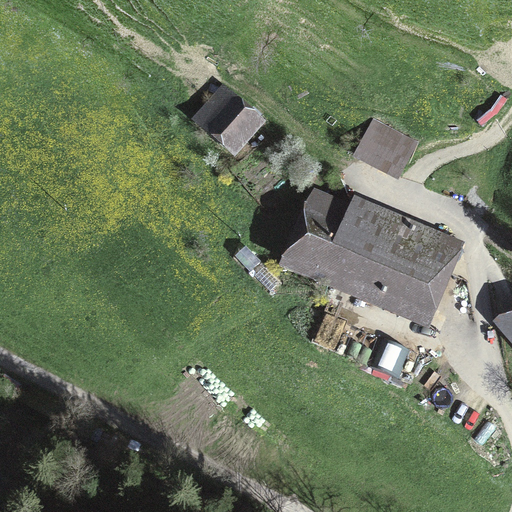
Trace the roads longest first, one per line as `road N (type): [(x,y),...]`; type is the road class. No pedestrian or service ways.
road 1 (track): [(511,419),(473,296),(471,235),(460,219),(410,189),(428,163),(483,146),(511,116)]
road 2 (track): [(301,511),(0,354)]
